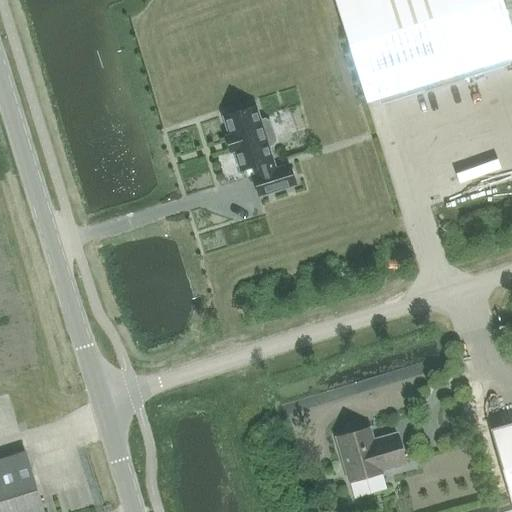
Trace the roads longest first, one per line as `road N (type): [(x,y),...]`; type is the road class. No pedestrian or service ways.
road 1 (residential): [(100,400),(511,272)]
road 2 (unclassified): [(100,400),(0,68)]
